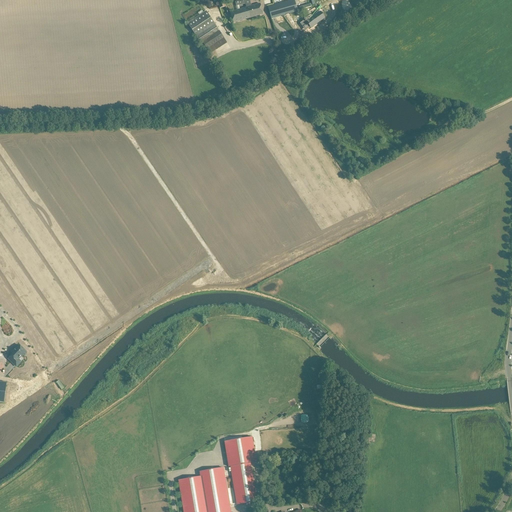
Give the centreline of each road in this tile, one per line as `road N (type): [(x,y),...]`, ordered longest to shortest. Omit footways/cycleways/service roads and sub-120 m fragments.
road 1 (track): [(511,422),(501,407),(432,409),(382,400),(284,322),(216,309),(154,331),(135,347),(0,494)]
road 2 (unclassified): [(383,0),(224,107),(161,123),(0,130)]
